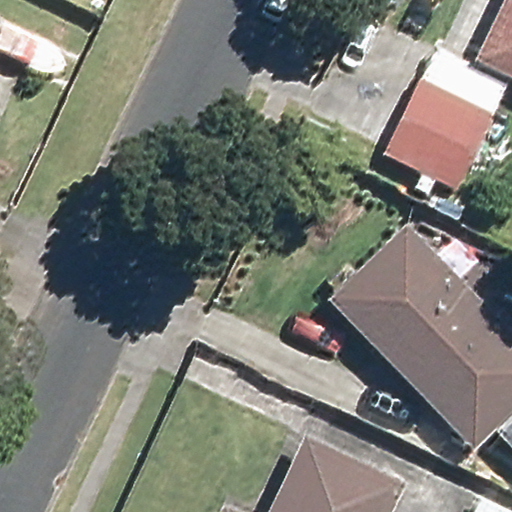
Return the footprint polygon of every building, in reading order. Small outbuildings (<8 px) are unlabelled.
[(511,0),(497,0),(470,57),(511,77),(511,0)] [(414,77),(376,157),(452,192),(490,113),(414,77)] [(323,300),(466,448),(511,403),(511,340),(401,226),(323,300)] [(511,415),(492,434),(511,455),(511,415)] [(217,511),(382,511),(395,485),(258,423),(217,511)] [(501,511),(477,500),(471,511),(501,511)]
